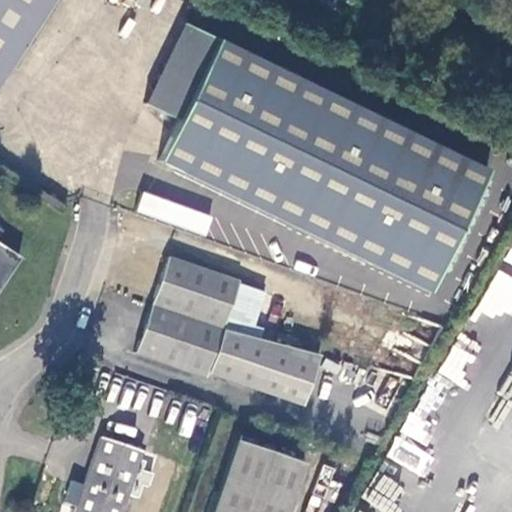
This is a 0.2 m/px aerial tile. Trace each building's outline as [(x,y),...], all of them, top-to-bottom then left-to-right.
[(0,0),(0,82),(54,0),(0,0)] [(177,124),(217,41),(183,25),(144,108),(177,124)] [(493,174),(217,41),(177,124),(158,163),(433,294),(493,174)] [(501,114),(477,102),(470,116),(495,127),(501,114)] [(205,235),(212,216),(143,191),(136,210),(205,235)] [(0,286),(21,253),(0,239),(0,286)] [(164,257),(149,303),(219,326),(234,280),(164,257)] [(511,276),(498,269),(476,307),(503,323),(511,307),(511,276)] [(219,326),(149,303),(132,355),(202,378),(204,372),(297,403),(313,357),(219,326)] [(74,511),(119,511),(141,450),(100,437),(74,511)] [(287,511),(303,468),(236,445),(212,511),(287,511)]
